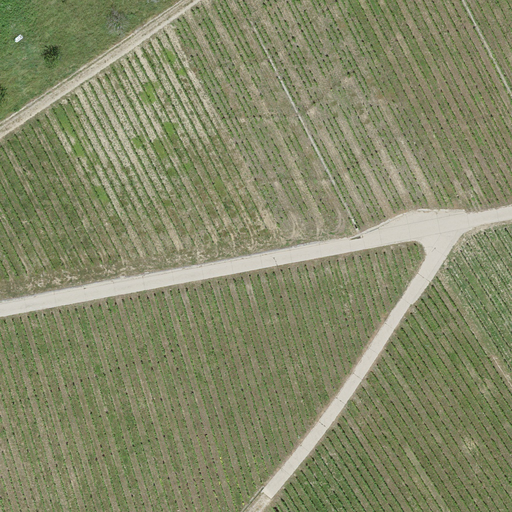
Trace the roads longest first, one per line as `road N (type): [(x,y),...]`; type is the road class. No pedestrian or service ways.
road 1 (track): [(447,227),(0,309)]
road 2 (track): [(447,227),(364,367),(267,496)]
road 3 (track): [(0,132),(188,0)]
